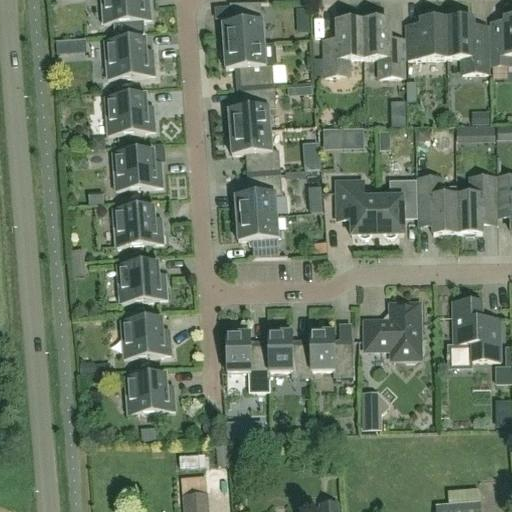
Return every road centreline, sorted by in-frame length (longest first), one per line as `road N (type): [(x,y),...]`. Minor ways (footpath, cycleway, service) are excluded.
road 1 (tertiary): [(46,511),(4,0)]
road 2 (residential): [(511,273),(370,276),(332,295),(205,295)]
road 3 (residential): [(205,295),(189,0)]
